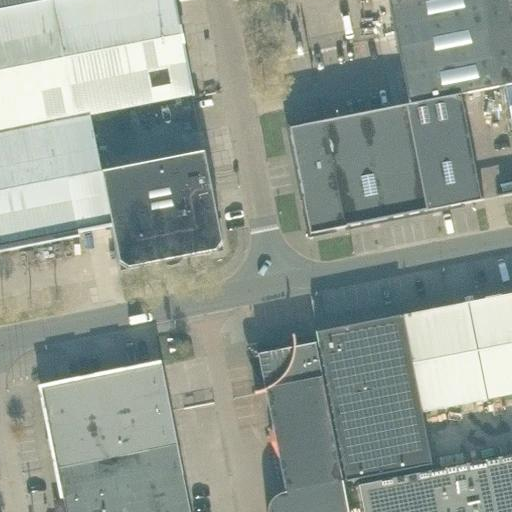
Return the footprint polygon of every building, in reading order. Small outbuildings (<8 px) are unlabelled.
[(0,252),(79,237),(78,234),(68,180),(56,123),(193,96),(189,76),(186,61),(183,44),(181,33),(174,0),(54,0),(0,10),(0,252)] [(511,0),(388,0),(393,23),(389,24),(391,36),(383,37),(389,65),(401,62),(409,105),(410,106),(436,101),(460,96),(464,95),(506,86),(511,85),(511,0)] [(427,212),(474,203),(481,201),(460,96),(436,101),(410,106),(409,105),(406,106),(422,184),(425,201),(427,212)] [(310,235),(322,233),(427,212),(425,201),(422,184),(406,106),(289,129),(310,235)] [(222,244),(205,158),(204,153),(68,180),(78,234),(111,227),(119,264),(128,270),(162,263),(161,259),(180,256),(181,260),(215,253),(222,244)] [(482,401),(511,395),(511,295),(463,305),(482,401)] [(403,317),(422,412),(422,413),(482,401),(463,305),(403,317)] [(422,412),(403,317),(403,316),(316,333),(318,343),(333,421),(346,482),(430,466),(432,466),(421,412),(422,412)] [(347,511),(330,424),(315,345),(316,345),(315,344),(260,355),(258,355),(258,357),(285,494),(282,495),(279,496),(276,497),(274,499),(271,502),(270,504),(268,507),(268,511),(267,511),(347,511)] [(190,511),(170,411),(161,366),(43,390),(67,511),(190,511)] [(511,511),(511,456),(347,488),(350,505),(362,502),(363,511),(511,511)]
